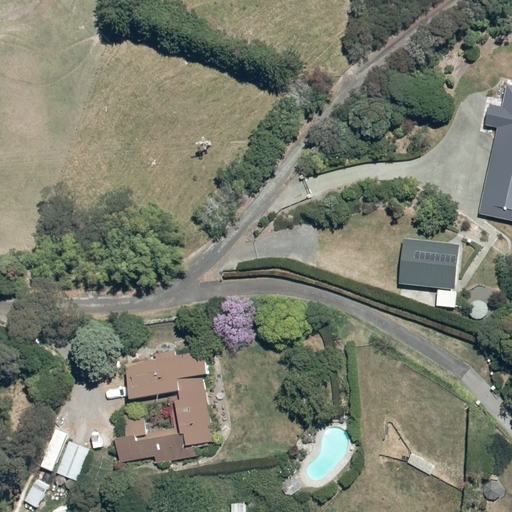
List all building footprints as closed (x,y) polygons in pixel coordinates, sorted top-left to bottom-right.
[(511,87),(510,87),(505,110),(488,106),(483,126),(499,129),(481,215),(511,221),(511,87)] [(461,242),(402,236),(397,283),(456,289),(461,242)] [(206,349),(129,364),(136,398),(173,391),(181,428),(150,434),(147,418),(118,424),(126,460),(161,453),(163,460),(193,454),(191,444),(216,440),(203,377),(210,373),(206,349)] [(92,449),(71,441),(59,472),(80,480),(92,449)] [(52,486),(32,472),(18,494),(38,507),(52,486)]
